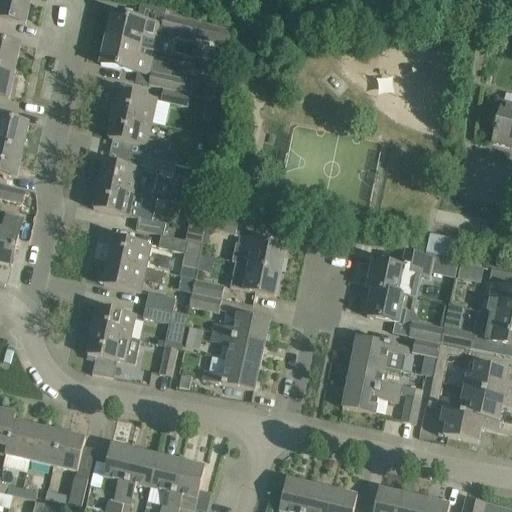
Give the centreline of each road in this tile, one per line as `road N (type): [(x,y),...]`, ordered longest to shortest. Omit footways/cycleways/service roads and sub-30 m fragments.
road 1 (residential): [(19,314),(33,296),(48,217),(47,161),(82,12)]
road 2 (residential): [(269,429),(66,390),(19,314)]
road 3 (residential): [(511,478),(288,433)]
road 4 (residential): [(288,433),(328,249)]
